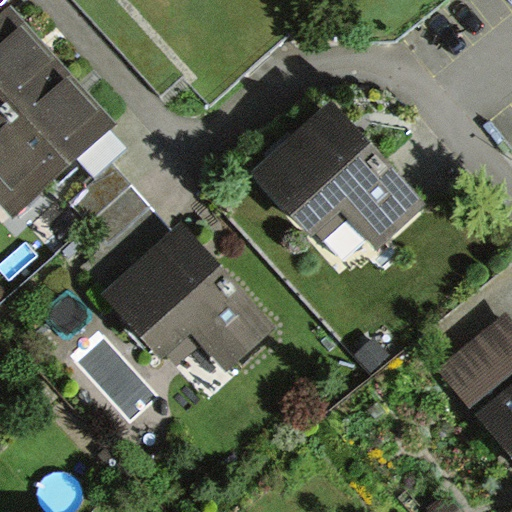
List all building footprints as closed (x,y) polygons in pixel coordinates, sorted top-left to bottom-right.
[(0,121),(64,64),(10,4),(0,13),(0,121)] [(0,202),(13,217),(117,122),(64,64),(0,121),(0,202)] [(333,102),(252,176),(318,248),(347,221),(377,253),(428,205),(333,102)] [(135,189),(115,166),(55,218),(75,241),(135,189)] [(135,189),(75,241),(109,280),(169,227),(135,189)] [(180,227),(106,293),(174,367),(202,342),(227,370),(273,329),(180,227)] [(511,318),(506,311),(437,372),(471,410),(511,373),(511,318)] [(368,343),(354,354),(369,371),(383,359),(368,343)] [(511,386),(476,419),(511,459),(511,386)] [(464,511),(444,488),(420,508),(423,511),(464,511)]
